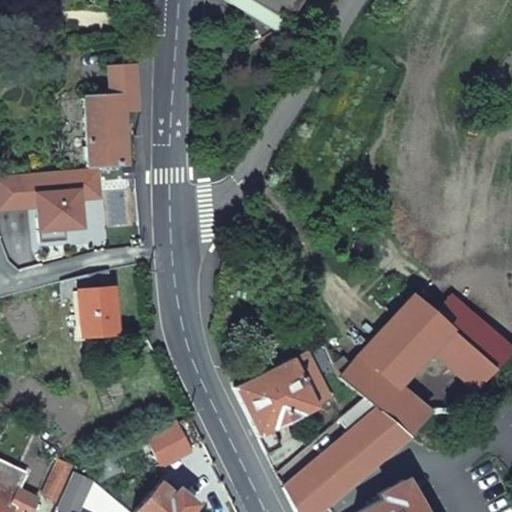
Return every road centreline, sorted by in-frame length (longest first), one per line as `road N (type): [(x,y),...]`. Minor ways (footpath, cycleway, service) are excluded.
road 1 (residential): [(360,0),(252,177),(172,237)]
road 2 (residential): [(263,511),(198,375),(176,291),(172,237)]
road 3 (residential): [(172,237),(174,0)]
